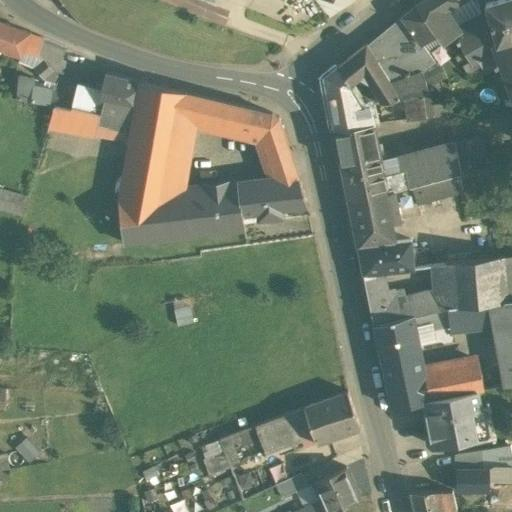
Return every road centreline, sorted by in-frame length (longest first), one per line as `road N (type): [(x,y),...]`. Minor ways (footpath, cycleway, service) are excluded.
road 1 (tertiary): [(400,511),(324,149),(295,95)]
road 2 (tertiary): [(295,95),(109,53),(45,26),(14,0)]
road 3 (residential): [(409,0),(295,95)]
